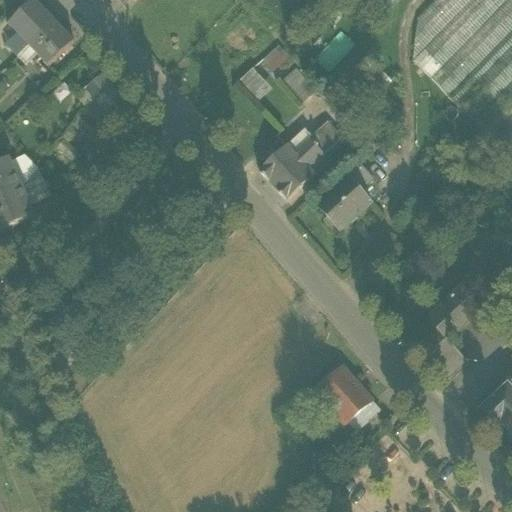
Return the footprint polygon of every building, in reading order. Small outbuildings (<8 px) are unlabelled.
[(400,0),(356,0),(380,22),(400,0)] [(511,0),(435,0),(418,18),(413,64),(452,102),(511,39),(511,44),(454,104),(511,160),(511,0)] [(20,39),(29,49),(54,25),(34,4),(9,28),(20,39)] [(72,44),(54,25),(29,49),(47,68),(72,44)] [(9,50),(18,59),(29,49),(20,39),(9,50)] [(258,101),(271,90),(254,70),(241,81),(258,101)] [(284,86),(302,106),(314,95),(296,75),(284,86)] [(85,92),(96,104),(112,89),(101,78),(85,92)] [(123,102),(112,89),(96,104),(107,116),(123,102)] [(77,100),(87,112),(96,104),(85,92),(77,100)] [(107,116),(96,104),(87,112),(99,124),(107,116)] [(312,142),(318,149),(333,135),(327,128),(312,142)] [(342,144),(333,135),(318,149),(327,158),(342,144)] [(260,175),(274,190),(318,149),(312,142),(296,157),(289,149),(260,175)] [(327,158),(318,149),(274,190),(288,205),(316,179),(310,173),(327,158)] [(10,165),(22,191),(38,171),(25,158),(10,165)] [(0,167),(0,200),(22,191),(10,165),(10,163),(0,167)] [(51,200),(38,171),(22,191),(29,209),(51,200)] [(337,233),(340,237),(373,207),(362,194),(373,184),(361,171),(319,210),(330,222),(326,226),(334,235),(337,233)] [(29,209),(22,191),(0,200),(0,233),(34,219),(29,209)] [(464,290),(430,322),(448,342),(482,309),(464,290)] [(465,360),(448,342),(430,322),(407,343),(443,381),(465,360)] [(318,396),(346,428),(349,425),(372,405),(344,373),(318,396)] [(511,385),(483,412),(498,428),(502,424),(511,434),(511,385)] [(380,414),(372,405),(349,425),(357,434),(380,414)]
